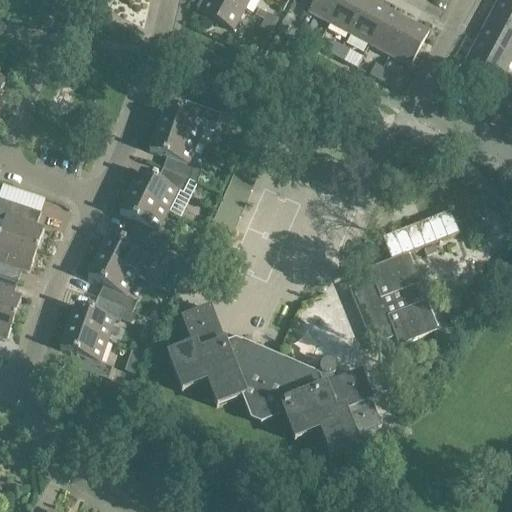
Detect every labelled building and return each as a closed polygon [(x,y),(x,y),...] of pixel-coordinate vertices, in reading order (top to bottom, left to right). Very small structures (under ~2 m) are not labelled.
[(204,0),(196,15),(232,34),(243,14),(216,0),(204,0)] [(250,0),(216,0),(243,14),(250,0)] [(315,0),(307,16),(327,27),(341,0),(315,0)] [(367,2),(362,0),(341,0),(327,27),(348,38),(367,2)] [(511,0),(499,0),(498,3),(511,10),(511,0)] [(348,38),(368,49),(387,13),(367,2),(348,38)] [(511,36),(511,10),(498,3),(487,23),(511,36)] [(407,24),(387,13),(368,49),(388,60),(407,24)] [(277,23),(266,17),(263,24),(273,30),(277,23)] [(511,36),(487,23),(476,44),(511,63),(511,61),(511,36)] [(273,30),(263,24),(259,31),(270,37),(273,30)] [(276,35),(283,39),(289,28),(282,24),(276,35)] [(428,35),(407,24),(388,60),(409,70),(428,35)] [(465,64),(500,83),(511,63),(476,44),(465,64)] [(328,57),(336,61),(341,50),(334,46),(328,57)] [(348,54),(341,50),(336,61),(343,65),(348,54)] [(369,79),(376,83),(382,72),(374,68),(369,79)] [(389,76),(382,72),(376,83),(383,87),(389,76)] [(181,117),(164,111),(156,133),(196,148),(204,126),(215,130),(220,119),(185,106),(181,117)] [(196,148),(156,133),(148,155),(166,161),(162,173),(189,185),(195,187),(200,173),(188,169),(196,148)] [(243,155),(199,257),(219,266),(264,164),(243,155)] [(156,184),(140,176),(129,198),(167,217),(178,195),(183,198),(189,185),(162,173),(156,184)] [(157,237),(167,217),(129,198),(119,218),(135,226),(129,238),(162,256),(169,243),(157,237)] [(0,224),(3,226),(0,234),(0,242),(35,255),(43,232),(36,230),(40,217),(0,203),(0,224)] [(395,341),(398,350),(438,335),(426,306),(421,308),(414,290),(420,288),(408,258),(458,238),(449,215),(383,241),(392,264),(368,274),(371,283),(348,292),(371,350),(395,341)] [(157,265),(162,256),(129,238),(124,248),(108,239),(96,262),(135,282),(146,259),(157,265)] [(0,280),(17,286),(21,275),(28,277),(35,255),(0,242),(0,280)] [(176,261),(163,288),(175,294),(188,267),(176,261)] [(135,282),(96,262),(87,282),(103,290),(97,301),(125,313),(131,316),(136,306),(125,301),(135,282)] [(0,318),(13,323),(20,301),(13,298),(17,286),(0,280),(0,318)] [(92,316),(74,310),(66,334),(107,347),(115,325),(115,323),(119,325),(125,313),(97,301),(92,316)] [(223,348),(209,313),(181,324),(192,351),(167,360),(181,396),(206,386),(216,411),(242,401),(251,424),(260,428),(283,418),(294,445),(319,435),(329,460),(356,449),(353,442),(381,431),(359,378),(333,388),(330,382),(333,379),(334,375),(332,371),(329,368),(324,368),(320,369),(318,373),(318,377),(316,378),(235,343),(223,348)] [(0,343),(5,346),(13,323),(0,318),(0,343)] [(99,368),(107,347),(66,334),(59,354),(76,361),(72,372),(107,384),(111,372),(99,368)]
